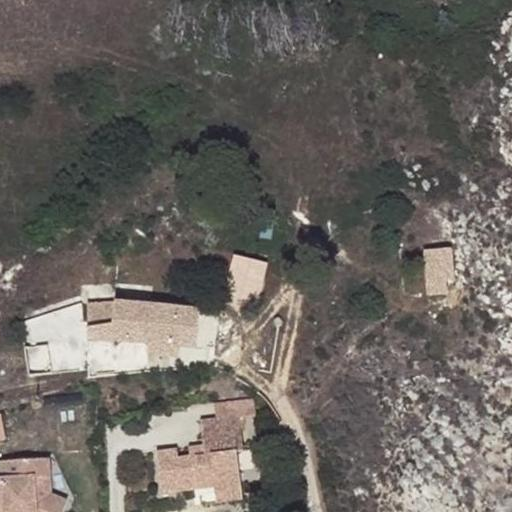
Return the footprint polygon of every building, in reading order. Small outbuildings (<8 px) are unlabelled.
[(439,273),(454,271),(453,229),(430,230),(429,265),(438,264),(439,273)] [(216,303),(246,307),(251,261),(221,257),(216,303)] [(87,305),(85,319),(106,321),(107,306),(87,305)] [(166,345),(181,347),(191,348),(194,313),(107,306),(106,321),(85,319),(83,339),(142,344),(140,354),(167,357),(166,345)] [(53,338),(74,333),(71,314),(51,318),(53,338)] [(181,358),(181,347),(166,345),(167,357),(181,358)] [(31,364),(48,366),(50,354),(33,352),(31,364)] [(248,403),(208,407),(210,423),(229,420),(249,418),(248,403)] [(6,412),(0,413),(0,440),(10,439),(6,412)] [(210,423),(194,424),(196,452),(197,463),(180,465),(166,466),(166,455),(149,456),(152,493),(201,490),(202,495),(230,491),(226,457),(236,456),(229,420),(210,423)] [(179,455),(180,465),(197,463),(196,452),(179,455)] [(0,511),(58,511),(62,503),(46,497),(43,462),(5,465),(6,481),(0,481),(0,511)] [(231,505),(230,491),(202,495),(203,509),(231,505)]
